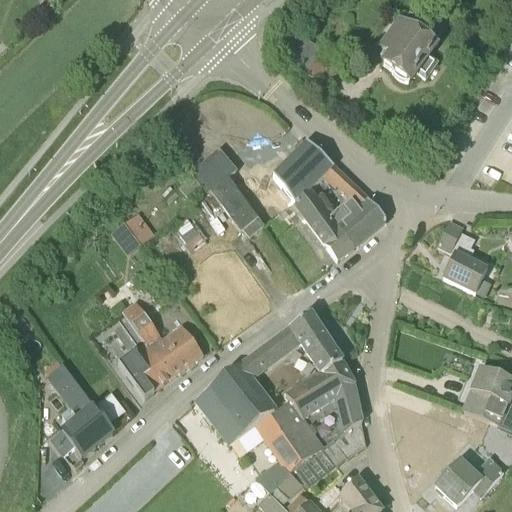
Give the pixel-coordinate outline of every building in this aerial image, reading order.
[(425,82),(436,65),(431,61),(438,50),(399,23),(379,50),(389,57),(382,67),(409,86),(416,76),(425,82)] [(343,67),(320,51),(303,75),(326,91),(343,67)] [(243,110),(236,119),(255,133),(262,123),(243,110)] [(193,133),(186,126),(167,145),(174,152),(193,133)] [(304,191),(329,168),(306,147),(272,181),(290,203),(304,191)] [(253,217),(261,228),(277,214),(260,189),(242,165),(235,170),(221,152),(191,177),(208,198),(211,196),(228,181),(253,217)] [(329,168),(304,191),(350,256),(384,228),(385,224),(372,209),(329,168)] [(193,206),(204,196),(190,180),(179,191),(193,206)] [(239,228),(253,217),(228,181),(211,196),(237,230),(239,228)] [(290,203),(304,221),(337,266),(350,256),(304,191),(290,203)] [(123,209),(117,214),(124,221),(138,209),(128,196),(119,202),(123,209)] [(122,227),(140,250),(154,238),(136,216),(122,227)] [(263,231),(261,228),(253,217),(239,228),(249,242),(263,231)] [(194,258),(207,247),(186,221),(173,232),(194,258)] [(450,226),(437,251),(454,259),(442,282),(474,299),(486,276),(463,264),(473,243),(460,237),(462,233),(450,226)] [(145,348),(171,384),(203,361),(183,331),(160,346),(134,307),(122,316),(126,322),(145,348)] [(32,336),(16,316),(0,328),(0,337),(12,352),(32,336)] [(242,369),(254,386),(301,351),(319,378),(341,365),(312,318),(242,369)] [(121,329),(135,348),(138,353),(145,348),(126,322),(119,327),(121,329)] [(144,404),(171,384),(145,348),(138,353),(118,367),(144,404)] [(294,405),(305,422),(334,406),(336,412),(326,417),(339,439),(360,424),(353,389),(343,368),(341,365),(319,378),(285,398),(289,408),(294,405)] [(81,463),(112,438),(60,369),(45,380),(77,422),(59,436),(81,463)] [(254,386),(242,369),(194,404),(230,449),(254,431),(279,467),(255,483),(270,498),(323,451),(305,422),(294,405),(289,408),(277,414),(254,386)] [(511,386),(482,374),(464,417),(487,426),(496,430),(499,431),(504,420),(511,423),(511,386)] [(111,432),(129,419),(115,399),(97,411),(111,432)] [(323,451),(270,498),(257,510),(259,511),(313,511),(301,499),(286,511),(283,511),(282,510),(302,492),(304,494),(366,450),(360,424),(339,439),(323,451)] [(493,438),(496,430),(487,426),(484,434),(493,438)] [(472,495),(480,503),(504,477),(494,467),(479,483),(460,465),(435,491),(456,511),(472,495)] [(337,502),(347,511),(356,511),(370,499),(358,483),(337,502)] [(356,511),(379,511),(370,499),(356,511)]
